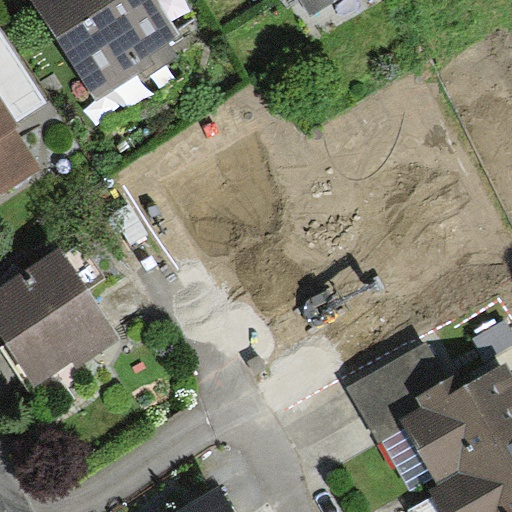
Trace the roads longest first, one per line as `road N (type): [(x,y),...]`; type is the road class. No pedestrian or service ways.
road 1 (residential): [(73,511),(240,402)]
road 2 (residential): [(305,511),(240,402)]
